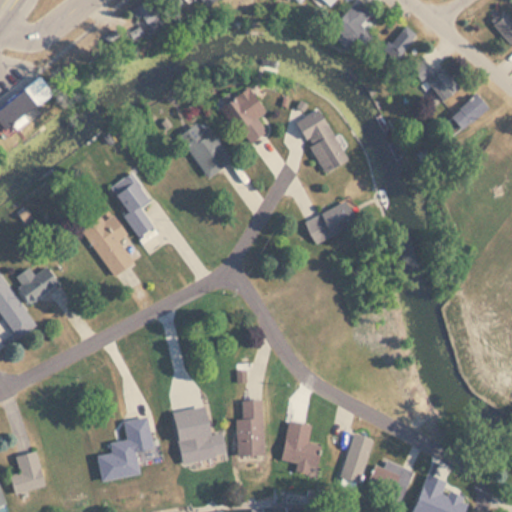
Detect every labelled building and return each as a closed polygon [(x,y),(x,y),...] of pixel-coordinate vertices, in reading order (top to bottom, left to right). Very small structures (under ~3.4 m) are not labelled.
[(177,8),(174,0),(159,0),(162,12),(177,8)] [(351,48),(374,25),(366,17),(369,14),(355,0),(354,0),(328,26),(351,48)] [(511,48),(511,23),(501,11),(489,21),(511,48)] [(415,35),(403,24),(381,48),(393,59),(415,35)] [(408,69),(420,82),(431,70),(419,59),(408,69)] [(457,85),(439,68),(424,83),(441,101),(457,85)] [(208,95),(243,77),(273,122),(243,142),(208,95)] [(0,128),(29,105),(16,90),(0,102),(0,128)] [(449,115),(461,129),(485,106),(473,93),(449,115)] [(282,119),(315,97),(351,159),(317,180),(282,119)] [(168,129),(201,110),(230,155),(197,176),(168,129)] [(99,176),(129,157),(153,199),(140,207),(148,221),(133,235),(99,176)] [(291,216),(341,191),(355,221),(308,255),(291,216)] [(64,222),(103,196),(138,260),(106,285),(64,222)] [(3,266),(36,248),(63,281),(27,301),(3,266)] [(0,314),(0,272),(33,323),(17,337),(0,314)] [(228,388),(257,386),(261,448),(231,458),(228,388)] [(161,397),(205,389),(211,424),(219,425),(223,451),(174,469),(161,397)] [(116,409),(143,404),(151,445),(122,446),(116,409)] [(283,407),(309,414),(307,430),(318,438),(311,476),(265,465),(283,407)] [(343,422),(374,436),(351,489),(324,474),(343,422)] [(2,466),(13,461),(9,446),(29,441),(45,485),(13,499),(2,466)] [(87,447),(116,441),(125,468),(97,476),(87,447)] [(380,450),(363,484),(393,501),(411,463),(380,450)] [(419,469),(405,500),(431,511),(458,511),(466,493),(419,469)]
